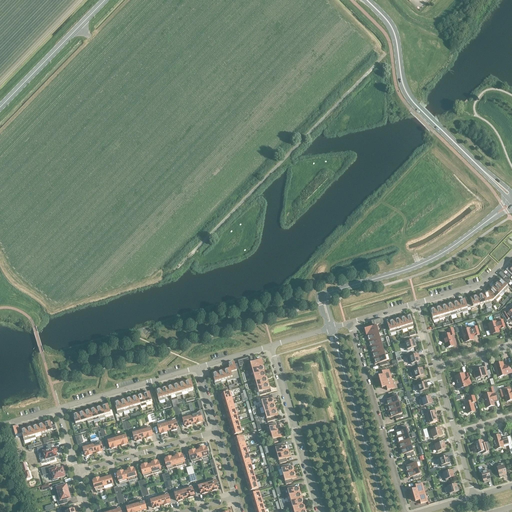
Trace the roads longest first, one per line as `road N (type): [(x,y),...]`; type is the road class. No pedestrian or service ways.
road 1 (track): [(390,48),(171,271)]
road 2 (tertiary): [(361,0),(392,36),(402,92),(508,201)]
road 3 (tertiary): [(511,193),(410,95),(396,27),(374,0)]
road 4 (residential): [(404,511),(349,324)]
road 5 (tertiary): [(325,294),(420,264),(492,217)]
road 6 (residential): [(272,346),(320,511)]
road 7 (tertiary): [(339,356),(384,511)]
road 8 (residential): [(76,472),(216,432)]
road 9 (residential): [(197,368),(58,408)]
